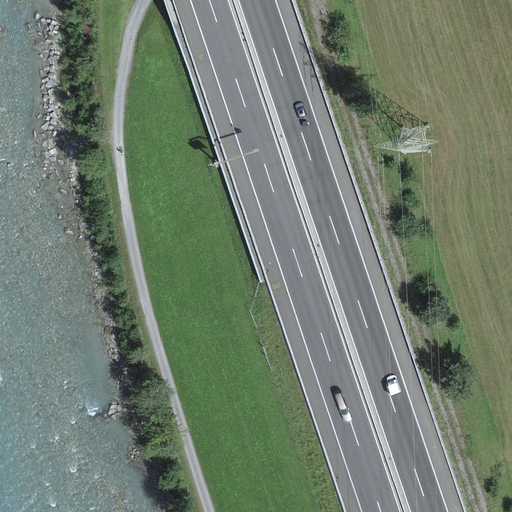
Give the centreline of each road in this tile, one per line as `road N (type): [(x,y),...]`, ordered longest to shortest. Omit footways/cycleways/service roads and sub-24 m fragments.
road 1 (motorway): [(430,511),(259,0)]
road 2 (motorway): [(208,0),(379,511)]
road 3 (track): [(150,0),(133,30),(120,102),(125,169),(175,395),(219,511)]
